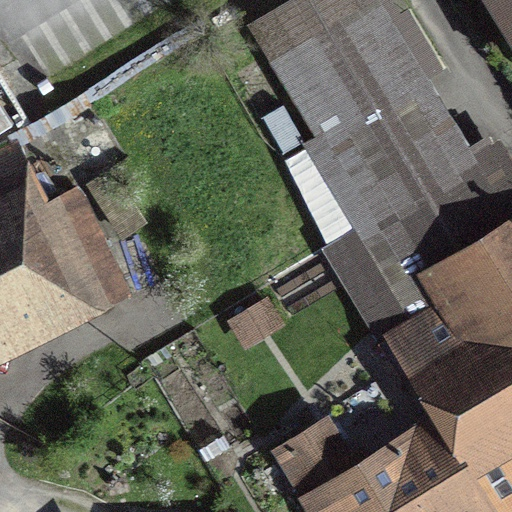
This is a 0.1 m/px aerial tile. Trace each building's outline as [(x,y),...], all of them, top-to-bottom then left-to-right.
[(484,197),(371,0),(308,0),(246,37),(370,278),(484,197)] [(511,0),(467,0),(511,70),(511,0)] [(0,359),(92,312),(18,170),(0,178),(0,359)] [(472,483),(511,460),(511,220),(411,278),(433,316),(389,341),(432,417),(472,483)] [(296,511),(489,511),(472,483),(432,417),(350,467),(322,422),(263,458),(296,511)]
